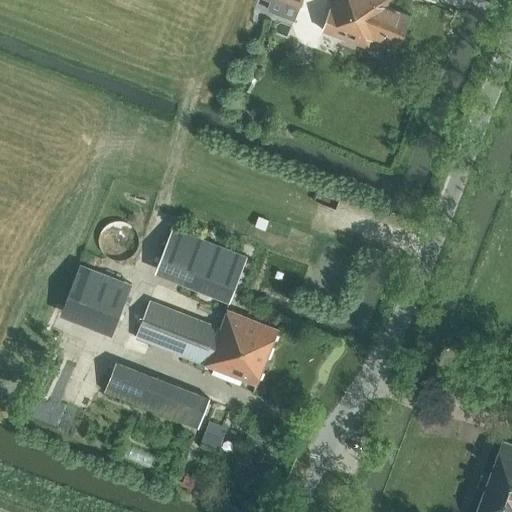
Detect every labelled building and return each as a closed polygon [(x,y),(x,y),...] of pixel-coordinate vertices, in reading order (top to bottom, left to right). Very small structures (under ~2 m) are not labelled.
[(303,0),(274,0),(300,10),(303,0)] [(412,15),(389,6),(391,0),(335,0),(325,28),(373,48),(378,37),(400,46),(412,15)] [(241,285),(256,239),(180,215),(165,262),(241,285)] [(136,244),(137,239),(136,233),(133,228),(129,225),(124,222),(118,221),(113,222),(108,224),(103,228),(100,233),(99,238),(99,244),(101,249),(105,253),(109,257),(115,258),(120,259),(126,257),(130,254),(134,250),(136,244)] [(91,250),(69,301),(120,322),(141,271),(91,250)] [(136,336),(258,383),(279,329),(229,310),(222,328),(150,300),(136,336)] [(211,398),(192,390),(180,421),(199,429),(211,398)] [(210,420),(202,442),(219,449),(228,427),(210,420)] [(511,511),(511,441),(503,438),(475,511),(511,511)] [(186,474),(181,484),(193,489),(197,478),(186,474)]
